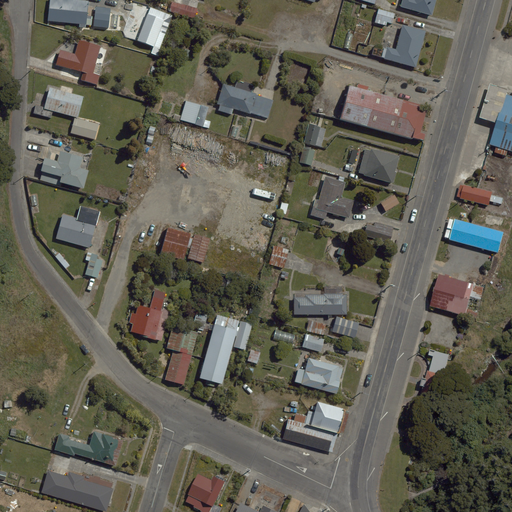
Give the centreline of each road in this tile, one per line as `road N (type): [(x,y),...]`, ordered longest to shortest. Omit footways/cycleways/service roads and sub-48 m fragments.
road 1 (primary): [(486,0),(363,446),(358,498)]
road 2 (residential): [(20,0),(15,166),(26,242),(133,382),(179,415)]
road 3 (residential): [(179,415),(358,498)]
